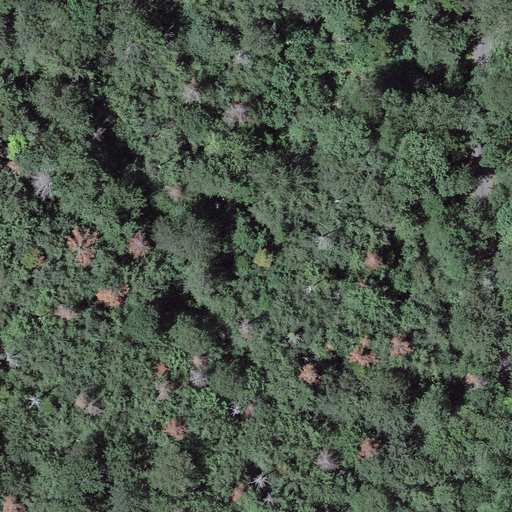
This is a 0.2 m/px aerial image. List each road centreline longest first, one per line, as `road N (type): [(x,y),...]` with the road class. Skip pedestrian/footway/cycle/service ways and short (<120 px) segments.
road 1 (unclassified): [(485,0),(476,73),(482,229),(511,404)]
road 2 (track): [(109,0),(0,133)]
